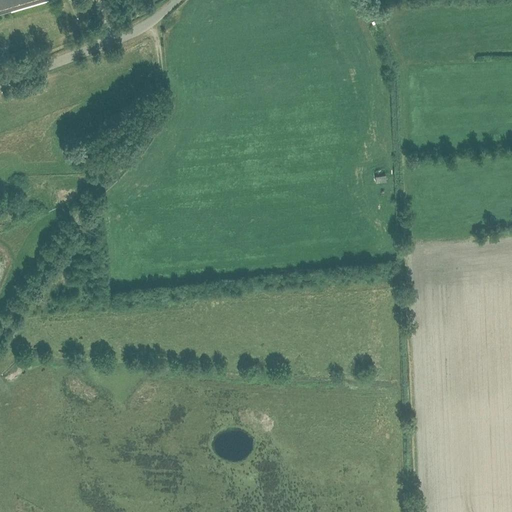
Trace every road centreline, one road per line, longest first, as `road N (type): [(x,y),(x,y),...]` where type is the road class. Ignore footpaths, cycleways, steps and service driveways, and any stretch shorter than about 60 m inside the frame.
road 1 (track): [(154,22),(162,88),(148,138),(95,193),(0,338)]
road 2 (unclassified): [(0,81),(110,43),(183,0)]
